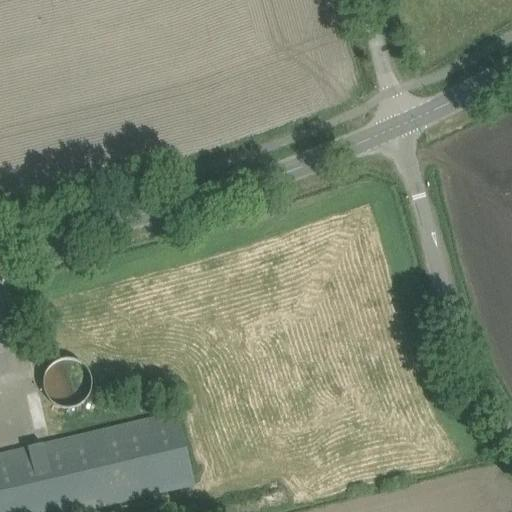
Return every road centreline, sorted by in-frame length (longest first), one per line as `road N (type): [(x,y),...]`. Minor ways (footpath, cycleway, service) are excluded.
road 1 (tertiary): [(0,249),(233,188),(395,125)]
road 2 (unclassified): [(511,442),(439,288),(395,125)]
road 3 (tertiary): [(395,125),(511,65)]
road 4 (unclassified): [(395,125),(364,0)]
